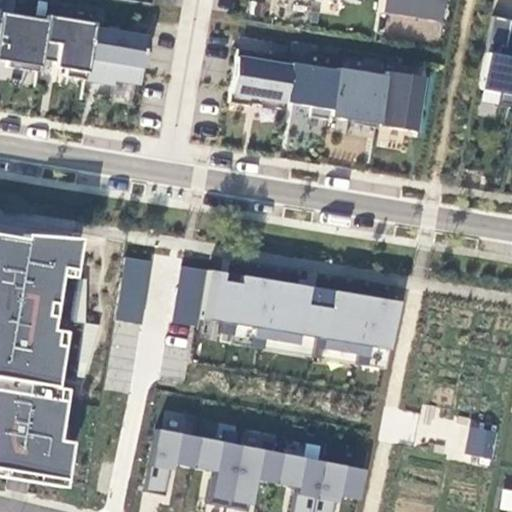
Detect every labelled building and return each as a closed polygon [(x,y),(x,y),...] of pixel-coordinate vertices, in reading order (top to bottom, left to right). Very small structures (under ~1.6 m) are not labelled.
[(438,0),(378,0),(377,12),(435,22),(438,0)] [(45,21),(0,13),(0,61),(6,62),(5,67),(37,72),(45,21)] [(83,80),(92,24),(46,16),(45,21),(39,60),(53,62),(53,67),(66,69),(65,77),(83,80)] [(511,59),(509,59),(510,50),(505,49),(510,21),(492,18),(477,90),(498,94),(496,104),(511,106),(511,59)] [(146,38),(92,29),(83,80),(112,84),(112,80),(139,84),(146,38)] [(292,58),(236,50),(227,103),(283,110),(284,103),(291,64),(292,58)] [(337,70),(291,64),(284,103),(308,107),(307,116),(329,120),(337,70)] [(387,77),(338,67),(337,70),(329,120),(377,127),(387,77)] [(387,77),(377,127),(416,133),(425,78),(388,72),(387,77)] [(0,470),(64,482),(70,443),(57,441),(67,389),(55,386),(64,332),(51,330),(60,276),(73,278),(79,240),(24,235),(24,238),(0,234),(0,470)] [(116,321),(143,323),(149,259),(122,257),(116,321)] [(351,364),(382,370),(395,302),(205,270),(197,319),(219,322),(216,342),(319,359),(321,350),(352,355),(351,364)] [(464,455),(468,415),(419,410),(417,436),(447,439),(446,454),(464,455)] [(465,454),(490,459),(496,428),(471,424),(465,454)] [(364,472),(155,429),(142,491),(164,495),(170,465),(214,473),(208,503),(249,511),(256,480),(295,488),(290,511),(332,511),(335,497),(358,502),(364,472)]
